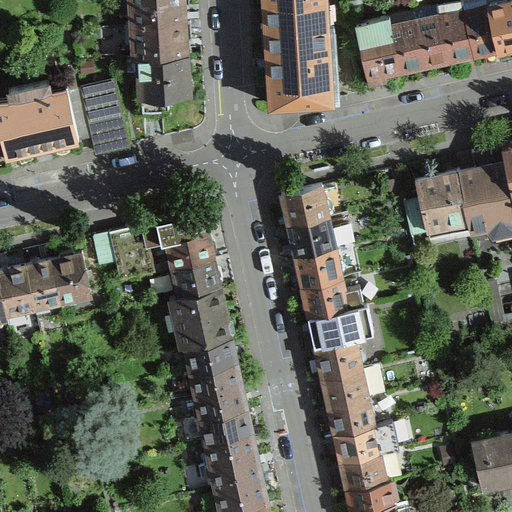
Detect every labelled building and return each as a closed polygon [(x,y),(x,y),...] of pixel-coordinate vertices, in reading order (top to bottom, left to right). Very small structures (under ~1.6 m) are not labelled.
[(119,0),(120,14),(131,13),(132,20),(138,20),(184,17),(183,1),(189,1),(188,0),(119,0)] [(261,21),(261,28),(328,23),(328,15),(331,15),(329,0),(263,0),(264,20),(261,21)] [(481,49),(498,45),(488,1),(487,0),(462,0),(464,7),(473,51),(481,49)] [(511,0),(494,0),(488,1),(498,45),(506,44),(511,42),(511,0)] [(439,12),(449,56),(457,54),(473,51),(464,7),(439,12)] [(415,17),(425,61),(433,60),(449,56),(439,12),(415,17)] [(385,70),(400,67),(390,23),(388,13),(356,20),(369,80),(378,78),(386,77),(385,70)] [(139,39),(133,39),(134,55),(139,55),(187,52),(186,36),(191,36),(190,27),(190,19),(185,19),(184,17),(138,20),(139,39)] [(408,65),(425,61),(415,17),(390,23),(400,67),(408,65)] [(262,45),(266,44),(266,49),(270,101),(333,97),(328,23),(261,28),(262,45)] [(187,52),(139,55),(143,108),(169,107),(168,92),(189,91),(187,62),(187,52)] [(92,132),(96,149),(104,147),(128,142),(114,77),(82,84),(82,85),(92,132)] [(32,145),(77,135),(67,89),(52,93),(48,78),(9,86),(12,101),(0,104),(0,120),(7,151),(32,145)] [(67,89),(77,135),(92,132),(82,85),(67,89)] [(511,139),(511,140),(503,141),(511,181),(511,139)] [(471,226),(511,217),(511,181),(503,141),(480,146),(472,148),(475,163),(458,167),(469,218),(471,226)] [(436,171),(447,223),(469,218),(458,167),(443,170),(436,171)] [(406,201),(412,230),(447,223),(436,171),(421,175),(415,176),(420,198),(406,201)] [(284,202),(288,221),(329,213),(322,181),(281,190),(284,202)] [(117,257),(121,275),(153,268),(148,241),(167,237),(173,264),(214,255),(213,251),(215,250),(216,248),(214,238),(212,236),(210,237),(203,207),(154,218),(110,228),(117,257)] [(332,224),(329,213),(288,221),(290,229),(295,252),(336,243),(354,239),(350,220),(332,224)] [(94,231),(100,261),(117,257),(110,228),(94,231)] [(342,273),(336,243),(295,252),(297,261),(302,282),(342,273)] [(58,254),(53,256),(61,296),(91,290),(82,249),(76,251),(72,247),(62,250),(60,250),(58,254)] [(214,255),(173,264),(179,292),(220,283),(219,279),(221,278),(222,276),(220,266),(218,264),(216,265),(215,261),(214,255)] [(26,262),(35,302),(61,296),(53,256),(34,260),(26,262)] [(0,267),(0,284),(5,309),(35,302),(26,262),(4,266),(0,267)] [(303,288),(308,313),(349,304),(342,273),(302,282),(303,288)] [(511,311),(503,313),(495,277),(483,279),(493,328),(511,323),(511,311)] [(176,324),(180,345),(185,344),(231,334),(231,331),(234,326),(233,318),(227,314),(223,297),(220,283),(179,292),(169,294),(173,310),(179,309),(182,322),(176,324)] [(310,321),(315,343),(356,334),(349,304),(308,313),(310,321)] [(231,334),(185,344),(190,367),(236,357),(232,339),(231,334)] [(362,364),(356,334),(315,343),(316,349),(322,373),(362,364)] [(236,357),(190,367),(196,390),(241,380),(237,362),(236,357)] [(323,379),(328,401),(368,392),(362,364),(322,373),(323,379)] [(241,380),(196,390),(201,414),(246,404),(242,386),(241,380)] [(375,421),(368,392),(328,401),(329,409),(334,430),(375,421)] [(246,404),(201,414),(206,437),(252,427),(248,409),(246,404)] [(375,421),(334,430),(335,436),(340,458),(381,449),(375,421)] [(252,427),(206,437),(211,460),(257,450),(253,432),(252,427)] [(511,427),(503,430),(511,472),(511,427)] [(490,482),(511,477),(511,472),(503,430),(473,436),(483,484),(490,482)] [(381,449),(340,458),(341,464),(346,486),(387,477),(381,449)] [(257,450),(211,460),(216,483),(262,473),(258,456),(257,450)] [(221,507),(267,497),(263,479),(262,473),(216,483),(217,490),(205,492),(209,509),(221,507)] [(387,477),(346,486),(347,489),(351,507),(398,497),(394,480),(389,477),(387,477)] [(410,511),(407,495),(398,497),(351,507),(352,511),(410,511)] [(267,497),(221,507),(222,511),(270,511),(268,502),(267,497)]
